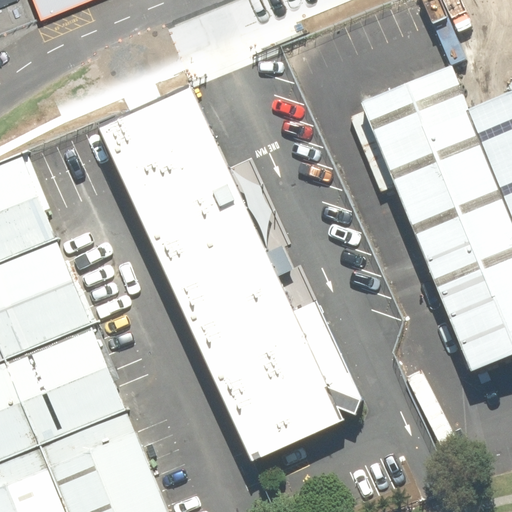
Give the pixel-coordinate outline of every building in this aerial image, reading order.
[(41,0),(48,15),(84,0),(41,0)] [(511,92),(472,108),(455,64),(365,99),(474,372),(511,356),(511,92)] [(103,125),(254,461),(344,421),(194,85),(103,125)] [(0,166),(0,264),(65,239),(31,154),(0,166)] [(0,264),(0,337),(8,358),(97,324),(65,239),(0,264)] [(97,324),(8,358),(42,443),(131,408),(97,324)] [(0,361),(8,358),(0,337),(0,361)] [(0,361),(0,459),(42,443),(8,358),(0,361)] [(171,511),(131,408),(42,443),(69,511),(171,511)] [(69,511),(42,443),(0,459),(0,511),(69,511)]
